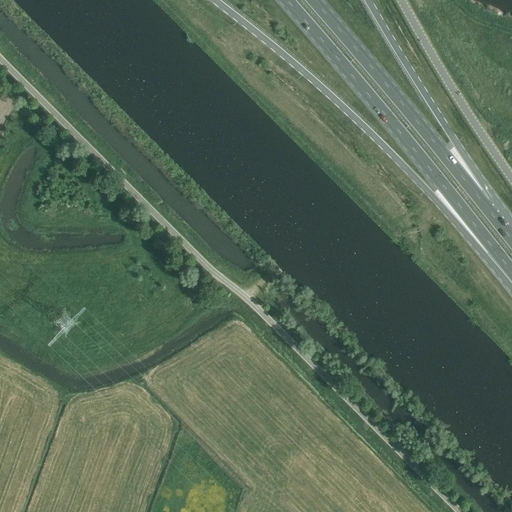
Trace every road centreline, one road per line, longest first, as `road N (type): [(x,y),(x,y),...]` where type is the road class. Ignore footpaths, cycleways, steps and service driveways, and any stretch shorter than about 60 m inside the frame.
road 1 (unclassified): [(0,58),(460,511)]
road 2 (trunk): [(214,0),(331,96),(496,254)]
road 3 (trunk): [(285,0),(496,254)]
road 4 (trunk): [(484,204),(312,0)]
road 5 (trunk): [(484,204),(366,0)]
road 6 (unclassified): [(511,180),(404,0)]
